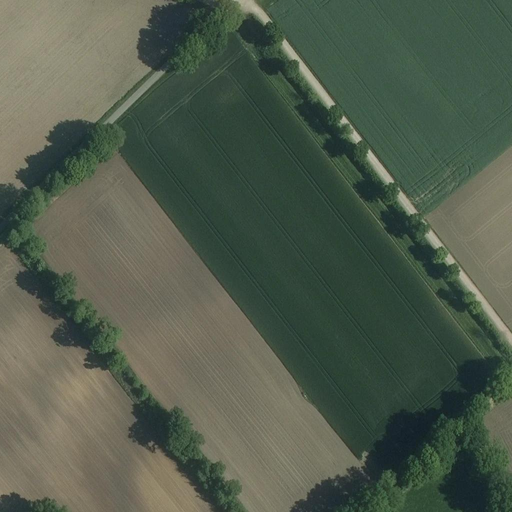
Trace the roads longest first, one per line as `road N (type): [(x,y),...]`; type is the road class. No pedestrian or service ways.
road 1 (track): [(226,7),(255,10),(511,338)]
road 2 (unclassified): [(0,227),(226,7)]
road 3 (unknown): [(468,407),(348,511)]
road 4 (track): [(511,497),(468,407),(511,372)]
